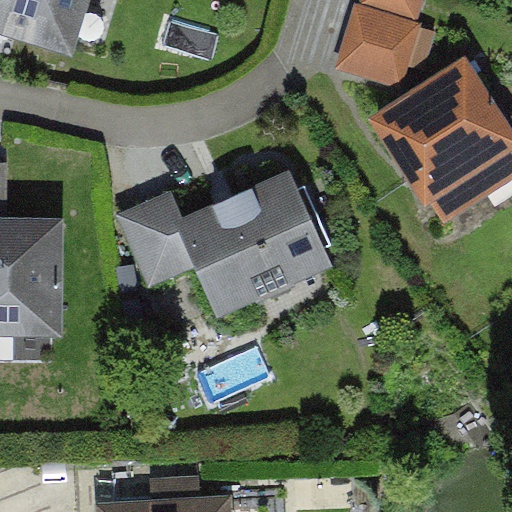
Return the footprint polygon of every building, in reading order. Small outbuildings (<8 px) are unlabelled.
[(91,0),(0,0),(0,25),(80,46),(91,0)] [(409,85),(425,25),(356,7),(340,66),(409,85)] [(511,129),(465,55),(370,115),(440,226),(511,180),(511,129)] [(13,159),(0,159),(0,216),(14,217),(13,159)] [(334,270),(291,177),(184,226),(226,319),(334,270)] [(170,197),(120,218),(151,290),(201,269),(170,197)] [(62,222),(0,221),(0,341),(60,343),(62,222)] [(263,342),(207,365),(221,397),(276,375),(263,342)] [(283,511),(284,497),(96,509),(96,511),(283,511)]
